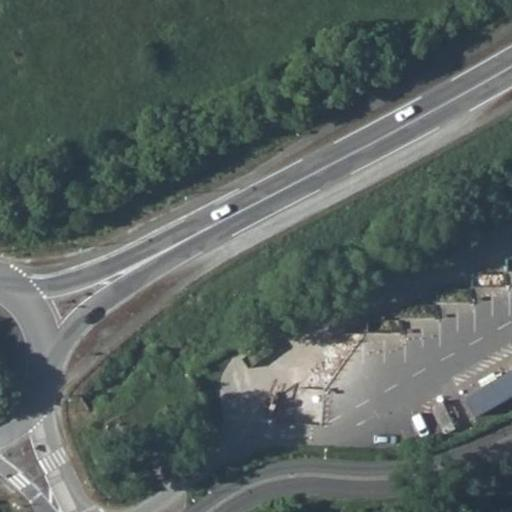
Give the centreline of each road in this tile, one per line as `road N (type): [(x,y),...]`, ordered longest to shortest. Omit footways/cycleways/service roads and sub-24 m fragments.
road 1 (secondary): [(511,64),(160,253)]
road 2 (secondary): [(39,361),(160,253)]
road 3 (secondary): [(160,253),(14,298)]
road 4 (residential): [(77,511),(29,391)]
